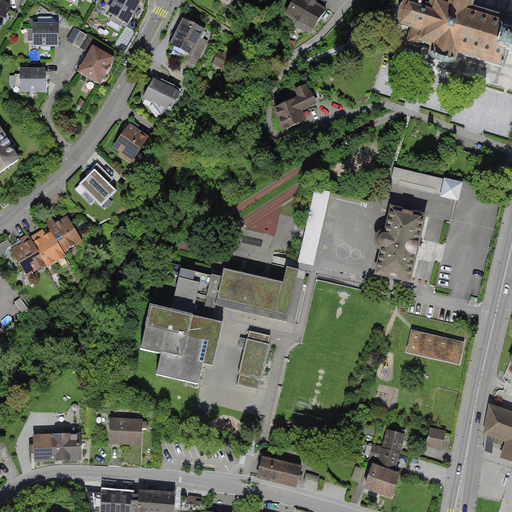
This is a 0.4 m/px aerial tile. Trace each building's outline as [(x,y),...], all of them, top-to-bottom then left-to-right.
[(130,29),(142,6),(129,0),(116,0),(107,17),(130,29)] [(324,12),(304,0),(295,0),(283,20),(309,37),(324,12)] [(503,67),(504,67),(504,66),(505,63),(507,54),(508,55),(508,54),(511,55),(511,21),(505,20),(505,19),(501,18),(501,19),(494,16),(490,14),(489,15),(483,13),(479,11),(479,12),(472,10),(471,8),(473,4),(474,0),(473,0),(447,0),(447,1),(445,2),(439,0),(420,0),(419,4),(412,2),(412,1),(409,0),(409,1),(407,1),(403,5),(404,6),(403,8),(402,10),(401,13),(400,15),(400,17),(400,19),(399,19),(400,25),(401,26),(404,27),(405,27),(412,29),(408,43),(419,46),(421,42),(421,43),(424,44),(424,43),(432,45),(433,47),(432,51),(431,51),(430,54),(431,55),(430,56),(435,60),(435,59),(437,60),(439,61),(441,62),(444,63),(446,63),(449,63),(449,64),(455,63),(455,62),(456,62),(457,59),(456,59),(457,54),(459,53),(467,56),(466,56),(470,57),(478,59),(478,60),(481,61),(481,60),(489,62),(489,63),(492,64),(492,63),(500,66),(503,67)] [(0,30),(12,9),(0,2),(0,30)] [(111,20),(108,26),(118,31),(121,25),(111,20)] [(209,36),(183,23),(170,48),(196,61),(209,36)] [(32,27),(32,49),(59,48),(59,26),(32,27)] [(87,36),(75,29),(67,42),(80,49),(87,36)] [(101,90),(117,61),(94,48),(78,78),(101,90)] [(47,72),(20,73),(20,95),(47,94),(47,72)] [(183,94),(156,79),(144,103),(170,117),(183,94)] [(277,113),(284,132),(305,124),(298,105),(277,113)] [(129,123),(113,148),(137,164),(154,139),(129,123)] [(0,180),(23,163),(0,132),(0,180)] [(126,196),(100,170),(80,189),(105,215),(126,196)] [(395,172),(394,185),(442,190),(444,178),(395,172)] [(459,203),(463,185),(445,181),(441,199),(459,203)] [(314,266),(331,193),(316,190),(298,262),(314,266)] [(412,282),(428,217),(391,208),(386,232),(383,232),(380,234),(378,236),(377,239),(377,242),(377,245),(379,248),(381,250),(375,273),(412,282)] [(69,214),(50,226),(71,257),(90,245),(69,214)] [(50,226),(32,238),(53,269),(71,257),(50,226)] [(32,238),(14,250),(35,281),(53,269),(32,238)] [(283,286),(227,273),(220,302),(287,319),(298,271),(287,269),(283,286)] [(213,320),(223,281),(181,271),(171,310),(148,305),(138,349),(161,355),(156,375),(199,385),(204,364),(213,367),(224,323),(213,320)] [(258,390),(271,337),(250,332),(248,340),(241,338),(239,348),(246,350),(237,385),(258,390)] [(465,345),(411,332),(406,354),(461,366),(465,345)] [(507,442),(500,461),(511,465),(511,416),(494,410),(485,434),(507,442)] [(142,423),(112,422),(111,447),(141,448),(142,423)] [(446,434),(429,430),(425,446),(442,450),(446,434)] [(61,436),(46,436),(46,437),(34,438),(35,446),(31,446),(31,449),(35,449),(35,461),(81,460),(80,435),(70,436),(70,432),(61,432),(61,436)] [(402,455),(406,438),(385,433),(380,450),(402,455)] [(398,473),(402,455),(380,450),(376,468),(398,473)] [(263,457),(258,477),(298,488),(303,468),(263,457)] [(400,507),(408,480),(373,470),(365,496),(400,507)] [(128,511),(130,491),(107,490),(106,511),(128,511)] [(151,511),(153,492),(130,491),(128,511),(151,511)] [(174,511),(176,493),(153,492),(151,511),(174,511)]
